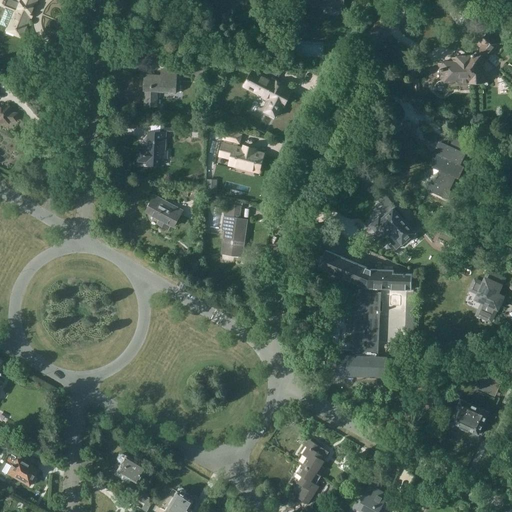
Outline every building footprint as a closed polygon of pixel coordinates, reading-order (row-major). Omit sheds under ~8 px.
[(22,33),(27,23),(30,16),(28,16),(33,3),(32,2),(33,0),(19,0),(19,1),(17,0),(0,0),(0,5),(6,8),(0,23),(0,24),(6,27),(5,30),(14,34),(15,30),(22,33)] [(469,56),(471,82),(490,81),(490,72),(484,73),(484,70),(482,70),(482,63),(492,51),(494,52),(501,45),(487,33),(481,40),(484,44),(475,55),(474,54),(472,55),(469,56)] [(471,82),(469,56),(455,57),(455,62),(439,63),(440,70),(441,70),(441,71),(443,71),(444,81),(449,80),(460,80),(460,83),(471,82)] [(193,64),(193,76),(193,77),(211,77),(211,64),(193,64)] [(276,78),(281,69),(268,68),(266,72),(276,78)] [(146,75),(145,90),(146,90),(145,106),(156,106),(157,91),(176,92),(177,70),(162,69),(162,76),(146,75)] [(265,111),(276,116),(282,105),(284,106),(291,92),(284,88),(285,86),(269,78),(268,80),(252,72),(245,86),(259,93),(258,94),(271,101),(265,111)] [(0,123),(8,124),(8,121),(16,121),(16,113),(9,113),(9,106),(0,105),(0,123)] [(231,158),(230,164),(259,172),(264,154),(254,152),(255,149),(252,148),(248,147),(245,146),(244,149),(237,147),(238,142),(239,142),(241,135),(225,130),(223,138),(226,139),(225,144),(223,144),(220,155),(231,158)] [(163,132),(149,132),(148,149),(139,149),(138,164),(161,165),(162,151),(165,151),(165,142),(162,142),(163,132)] [(456,133),(450,147),(440,142),(435,154),(438,155),(433,166),(441,169),(434,185),(430,183),(427,190),(448,199),(452,191),(448,189),(454,175),(458,177),(463,166),(459,164),(471,140),(456,133)] [(208,180),(207,192),(215,192),(216,186),(214,186),(214,180),(208,180)] [(203,190),(193,187),(189,198),(200,202),(203,190)] [(170,224),(173,226),(182,210),(155,196),(147,212),(163,221),(161,225),(168,229),(170,224)] [(241,208),(241,207),(226,205),(223,229),(225,229),(222,253),(242,255),(244,245),(242,245),(243,238),(244,238),(247,220),(239,219),(240,208),(241,208)] [(385,235),(403,219),(394,208),(381,219),(379,217),(371,225),(377,231),(368,239),(374,245),(383,236),(385,235)] [(415,232),(403,219),(385,235),(397,249),(406,241),(407,242),(413,237),(412,235),(415,232)] [(380,377),(381,377),(386,377),(387,357),(378,357),(378,352),(381,292),(377,292),(377,288),(412,290),(413,274),(394,273),(394,270),(371,269),(367,268),(367,267),(326,250),(323,256),(321,255),(317,266),(319,267),(319,268),(357,284),(356,301),(353,301),(352,319),(355,319),(354,350),(340,350),(341,350),(341,355),(338,355),(337,375),(354,375),(354,376),(355,376),(355,375),(358,376),(359,376),(363,376),(367,376),(368,376),(371,376),(371,377),(372,377),(372,376),(376,376),(376,377),(377,377),(377,376),(380,377)] [(502,301),(503,300),(502,300),(503,297),(497,294),(504,279),(488,272),(483,284),(475,280),(470,290),(479,293),(476,299),(483,302),(479,310),(493,316),(493,317),(497,308),(498,309),(499,306),(500,306),(501,305),(499,304),(501,301),(502,301)] [(484,377),(479,388),(485,391),(490,380),(484,377)] [(370,397),(366,396),(365,396),(363,406),(360,423),(369,425),(368,429),(383,432),(389,401),(370,397)] [(479,434),(484,422),(489,412),(479,407),(480,405),(472,401),(471,403),(461,399),(451,421),(461,426),(460,427),(462,427),(461,427),(467,430),(469,430),(479,434)] [(307,457),(303,464),(317,473),(324,461),(320,458),(321,455),(325,458),(329,452),(308,438),(303,445),(307,447),(303,454),(307,457)] [(10,451),(9,455),(7,454),(4,461),(5,462),(0,469),(0,472),(7,476),(9,473),(31,485),(35,478),(32,477),(37,469),(21,461),(21,462),(19,461),(21,457),(10,451)] [(143,470),(146,472),(148,469),(125,455),(122,454),(119,455),(117,458),(118,461),(120,463),(121,464),(114,474),(130,483),(132,480),(135,482),(143,470)] [(317,473),(303,464),(297,473),(302,476),(298,483),(304,487),(303,488),(305,490),(303,493),(301,492),(298,497),(308,504),(319,487),(316,484),(321,476),(317,473)] [(344,478),(337,490),(343,493),(350,481),(344,478)] [(144,502),(141,508),(145,511),(152,501),(144,496),(146,492),(140,488),(135,497),(144,502)] [(176,491),(166,509),(170,511),(188,511),(190,509),(187,508),(191,501),(184,497),(185,496),(184,496),(185,493),(185,490),(181,488),(178,488),(177,491),(176,491)] [(366,493),(358,509),(363,511),(378,511),(381,509),(382,506),(388,509),(394,497),(380,490),(376,488),(373,494),(372,496),(366,493)]
